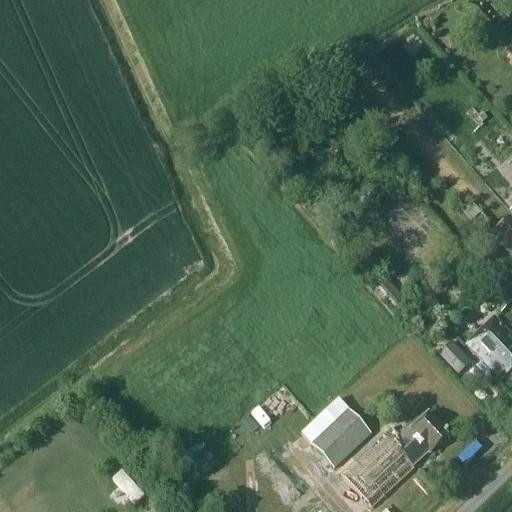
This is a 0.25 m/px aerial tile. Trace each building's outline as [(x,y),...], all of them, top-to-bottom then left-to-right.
[(484,135),(493,147),(509,134),(499,122),(484,135)] [(404,239),(429,215),(404,188),(378,212),(404,239)] [(489,225),(471,204),(460,213),(479,234),(489,225)] [(494,230),(511,250),(511,221),(508,218),(494,230)] [(511,302),(511,301),(492,281),(479,293),(500,315),(511,302)] [(502,372),(505,375),(511,368),(511,346),(507,341),(511,338),(493,319),(465,345),(496,378),(502,372)] [(470,362),(451,342),(438,355),(457,374),(470,362)] [(309,444),(333,470),(370,437),(346,411),(337,420),(329,413),(315,426),(321,432),(309,444)] [(447,437),(428,416),(410,432),(408,429),(398,438),(391,430),(339,476),(370,510),(413,472),(410,468),(427,453),(430,457),(446,443),(443,440),(447,437)]
